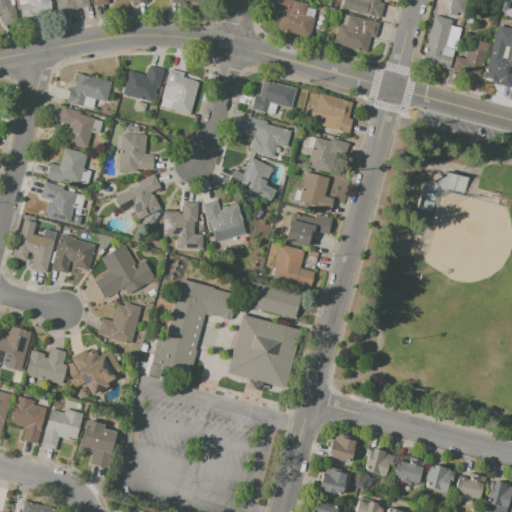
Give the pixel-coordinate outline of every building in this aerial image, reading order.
[(0,0),(0,16),(2,25),(16,23),(13,4),(9,5),(8,0),(0,0)] [(19,4),(29,2),(28,0),(48,0),(50,11),(32,14),(33,19),(22,21),(19,4)] [(55,0),(87,0),(88,7),(71,10),(70,4),(56,6),(55,0)] [(286,0),(277,0),(275,12),(280,14),(276,31),(307,39),(312,18),(303,16),(306,5),(286,0)] [(351,0),(349,8),(363,12),(362,14),(379,18),(383,3),(379,2),(379,0),(351,0)] [(448,0),(465,0),(463,13),(456,12),(455,16),(446,13),(448,0)] [(503,1),(511,3),(511,16),(500,12),(503,1)] [(468,13),(474,15),(472,24),(465,22),(468,13)] [(346,16),(343,26),(337,25),(331,45),(364,54),(368,37),(375,39),(379,25),(346,16)] [(433,16),(449,21),(442,48),(453,51),(448,71),(420,64),(433,16)] [(497,26),(511,29),(511,49),(508,48),(509,46),(505,45),(501,58),(489,55),(497,26)] [(451,70),(464,73),(464,71),(479,75),(487,43),(470,39),(465,60),(455,57),(451,70)] [(489,56),(504,60),(501,70),(511,72),(511,76),(509,86),(483,79),(489,56)] [(128,71),(122,94),(151,101),(154,87),(158,88),(163,70),(149,66),(146,77),(143,77),(144,75),(128,71)] [(168,69),(160,98),(171,101),(169,109),(188,115),(197,82),(181,78),(182,73),(168,69)] [(69,88),(73,89),(77,74),(111,82),(106,102),(84,96),(81,107),(66,103),(69,88)] [(253,94),(250,110),(273,115),(275,105),(290,109),(295,88),(262,80),(258,96),(253,94)] [(308,94),(315,96),(312,109),(306,107),(308,94)] [(319,94),(351,103),(347,118),(351,119),(347,133),(331,128),(334,118),(313,112),(319,94)] [(61,107),(80,112),(79,115),(92,119),(85,148),(62,143),(67,124),(58,122),(61,107)] [(248,117),(244,131),(255,134),(255,137),(252,136),(249,152),(273,158),(276,145),(285,148),(290,130),(266,124),(266,121),(248,117)] [(120,133),(145,135),(143,154),(152,155),(151,171),(136,169),(136,173),(117,171),(120,133)] [(315,138),(329,142),(330,138),(346,142),(343,156),(332,153),(330,162),(333,163),(330,174),(307,168),(315,138)] [(63,148),(85,154),(81,169),(90,171),(86,186),(63,180),(62,183),(44,178),(48,163),(58,166),(63,148)] [(230,176),(233,170),(242,174),(251,157),(272,168),(263,185),(274,191),(269,201),(237,186),(240,181),(230,176)] [(305,172),(328,178),(323,196),(332,198),(329,213),(312,209),(313,206),(297,202),(305,172)] [(466,177),(445,173),(443,189),(463,192),(466,177)] [(153,174),(160,188),(149,193),(151,196),(152,195),(159,210),(138,220),(132,208),(121,213),(113,197),(137,185),(135,183),(153,174)] [(44,183),(62,187),(61,191),(75,195),(68,224),(44,217),(48,200),(40,198),(44,183)] [(202,204),(207,222),(210,221),(215,241),(244,233),(236,204),(221,208),(222,210),(219,211),(216,200),(202,204)] [(163,212),(178,212),(178,214),(182,214),(182,202),(197,203),(196,223),(194,222),(193,235),(202,235),(201,250),(175,248),(176,237),(162,236),(163,212)] [(291,213),(313,218),(314,213),(331,218),(327,235),(310,231),(306,247),(284,242),(291,213)] [(23,220),(34,223),(31,235),(53,240),(45,273),(30,269),(33,254),(26,252),(24,261),(13,258),(23,220)] [(59,234),(72,237),(72,240),(93,245),(87,271),(72,268),(73,263),(68,262),(65,274),(51,270),(59,234)] [(121,244),(134,265),(142,260),(153,278),(126,294),(122,287),(103,299),(93,282),(108,273),(99,258),(121,244)] [(280,245),(303,251),(299,269),(313,272),(309,287),(272,278),(280,245)] [(179,279),(213,288),(213,289),(236,295),(230,319),(226,318),(223,318),(223,316),(212,313),(211,316),(203,314),(196,313),(194,321),(189,341),(196,343),(197,344),(196,348),(189,375),(161,368),(158,377),(147,374),(156,339),(163,341),(164,338),(170,314),(179,279)] [(255,284),(265,286),(278,290),(288,292),(299,295),(296,307),(293,319),(282,316),(259,310),(249,308),(252,296),(255,284)] [(115,304),(124,306),(124,303),(139,306),(130,344),(107,339),(108,336),(97,333),(100,319),(111,321),(115,304)] [(196,343),(189,341),(194,321),(196,313),(203,314),(200,326),(196,343)] [(241,315),(255,318),(276,324),(300,330),(295,349),(290,367),(284,388),(263,382),(255,380),(247,378),(226,372),(231,351),(236,333),(241,315)] [(0,336),(4,338),(7,326),(29,332),(19,371),(4,367),(4,365),(0,363),(0,336)] [(31,351),(44,354),(43,358),(47,359),(50,348),(65,352),(62,364),(66,365),(61,384),(24,375),(31,351)] [(70,358),(86,350),(88,354),(94,351),(98,357),(110,351),(120,371),(112,375),(114,379),(107,383),(109,388),(90,397),(79,374),(70,378),(67,365),(72,362),(70,358)] [(263,382),(255,380),(247,378),(245,387),(260,392),(263,382)] [(0,391),(10,394),(0,431),(0,391)] [(16,396),(33,400),(32,405),(45,409),(37,444),(21,441),(25,428),(15,425),(16,423),(10,422),(16,396)] [(50,409),(63,413),(64,409),(82,414),(75,439),(68,437),(67,440),(58,437),(54,450),(40,446),(50,409)] [(86,420),(103,424),(102,428),(116,432),(106,468),(90,464),(93,453),(78,449),(86,420)] [(335,434),(345,436),(344,439),(354,442),(349,462),(326,456),(331,439),(333,440),(335,434)] [(370,449),(373,450),(374,448),(388,451),(387,454),(394,456),(390,469),(387,468),(385,476),(364,470),(366,464),(363,463),(366,451),(369,452),(370,449)] [(396,463),(400,464),(401,461),(411,464),(412,457),(424,460),(419,483),(392,477),(396,463)] [(429,464),(449,469),(448,471),(453,472),(449,486),(446,486),(444,492),(424,487),(426,479),(424,479),(429,464)] [(326,466),(335,469),(334,471),(345,474),(340,495),(333,493),(333,495),(318,491),(320,486),(318,485),(320,475),(324,476),(326,466)] [(456,479),(460,480),(461,477),(471,479),(472,474),(484,476),(478,499),(477,498),(476,502),(457,497),(459,491),(454,490),(456,479)] [(489,481),(493,483),(493,480),(510,485),(509,489),(511,489),(511,493),(509,502),(507,501),(505,509),(486,503),(488,497),(486,497),(488,489),(487,489),(489,481)] [(320,500),(332,503),(331,506),(337,507),(335,511),(311,511),(313,504),(318,506),(320,500)] [(353,511),(356,500),(364,502),(364,500),(376,503),(375,506),(380,508),(379,511),(353,511)] [(20,511),(23,501),(54,509),(53,511),(20,511)]
